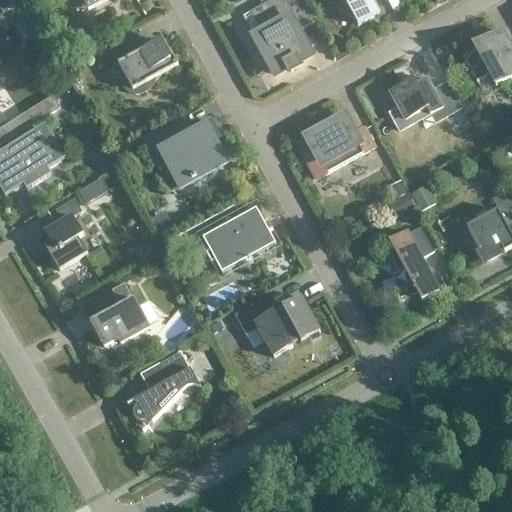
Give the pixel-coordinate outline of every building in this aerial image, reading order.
[(0,0),(0,17),(9,12),(25,2),(24,0),(0,0)] [(80,0),(88,13),(111,0),(80,0)] [(256,50),(256,52),(258,54),(259,55),(261,57),(264,57),(275,77),(288,70),(290,73),(299,68),(298,65),(310,58),(297,33),(315,23),(301,0),(274,0),(273,0),(262,0),(261,2),(261,5),(262,7),(258,9),(270,30),(255,39),(258,45),(257,45),(256,47),(256,50)] [(334,0),(334,2),(333,4),(333,5),(334,6),(334,7),(334,8),(335,10),(336,10),(336,11),(338,12),(355,23),(357,27),(380,15),(375,7),(368,7),(370,0),(334,0)] [(146,93),(142,87),(178,67),(171,53),(167,55),(160,42),(143,52),(133,34),(133,33),(132,32),(107,46),(127,82),(121,86),(123,89),(126,92),(128,94),(135,96),(139,96),(142,95),(146,93)] [(510,81),(511,82),(511,83),(511,52),(501,33),(473,48),(476,54),(463,61),(477,85),(496,75),(502,85),(510,81)] [(403,87),(389,94),(398,111),(390,116),(399,133),(420,122),(417,116),(426,111),(429,117),(440,111),(445,119),(461,111),(447,86),(433,93),(426,81),(415,87),(413,82),(410,83),(410,84),(404,88),(403,87)] [(0,147),(60,110),(52,98),(0,130),(0,138),(4,144),(0,146),(0,147)] [(146,142),(132,150),(131,150),(130,150),(140,167),(141,167),(141,166),(155,158),(161,171),(163,170),(162,170),(168,167),(179,188),(180,187),(191,180),(192,182),(197,180),(196,178),(224,162),(225,163),(226,162),(214,141),(218,140),(219,140),(211,125),(210,125),(210,126),(189,137),(181,122),(180,123),(147,142),(147,141),(146,142)] [(305,160),(317,182),(374,150),(364,131),(354,137),(352,134),(341,130),(337,123),(307,139),(315,155),(305,160)] [(48,172),(61,163),(58,158),(63,155),(48,131),(43,135),(40,130),(0,154),(0,190),(2,193),(7,190),(10,195),(24,187),(27,192),(51,177),(48,172)] [(401,182),(388,189),(396,203),(408,196),(401,182)] [(89,187),(79,193),(86,206),(96,199),(89,187)] [(426,190),(412,198),(421,214),(435,206),(426,190)] [(407,199),(389,209),(397,221),(414,211),(407,199)] [(48,214),(47,214),(56,228),(45,235),(50,243),(44,247),(48,254),(47,255),(48,256),(49,255),(59,273),(88,256),(78,240),(83,238),(72,220),(82,214),(74,201),(49,216),(48,214)] [(275,246),(268,234),(272,232),(267,222),(263,224),(256,211),(237,222),(231,210),(235,208),(234,207),(166,244),(181,270),(174,257),(203,241),(209,253),(205,255),(211,265),(215,263),(222,276),(223,275),(244,263),(246,264),(247,264),(249,264),(250,264),(251,263),(252,262),(252,260),(252,259),(274,247),(275,246)] [(165,212),(151,220),(161,238),(175,230),(165,212)] [(511,249),(511,237),(498,212),(487,218),(486,215),(476,221),(478,223),(467,229),(486,264),(499,257),(498,254),(503,252),(504,254),(511,249)] [(399,301),(418,297),(421,304),(440,294),(422,261),(434,254),(420,230),(408,236),(407,234),(389,244),(395,255),(391,257),(391,256),(390,257),(397,275),(393,277),(393,276),(392,276),(399,306),(400,305),(399,301)] [(164,259),(155,264),(161,275),(170,269),(164,259)] [(128,292),(122,281),(97,295),(109,317),(92,327),(104,349),(118,341),(120,345),(149,330),(137,308),(145,304),(136,288),(128,292)] [(274,316),(266,300),(234,317),(245,337),(257,330),(273,359),(292,349),(291,347),(300,342),(301,344),(320,334),(301,299),(282,309),(283,312),(274,316)] [(225,319),(212,327),(217,336),(231,329),(225,319)] [(180,395),(187,390),(188,389),(190,389),(193,388),(195,388),(196,389),(198,389),(200,390),(180,354),(140,376),(140,377),(146,374),(155,391),(127,406),(128,407),(135,403),(137,408),(135,409),(135,410),(134,411),(134,413),(133,415),(133,416),(134,418),(135,419),(135,421),(136,422),(137,422),(139,423),(140,424),(142,424),(144,424),(146,423),(148,428),(152,424),(163,413),(162,413),(180,395)]
